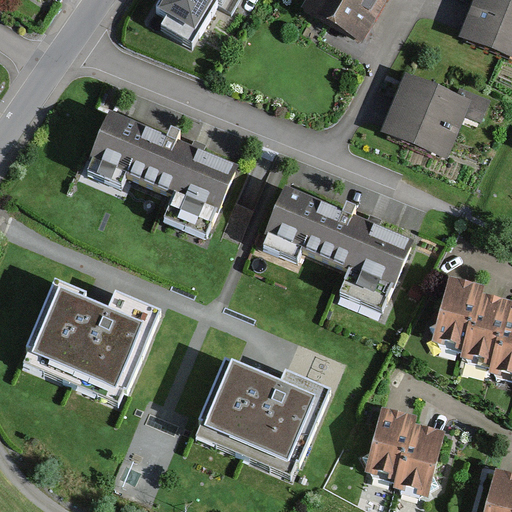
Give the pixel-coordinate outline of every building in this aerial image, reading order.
[(226,0),(160,0),(153,12),(201,42),(226,0)] [(312,0),(307,11),(359,40),(381,0),(312,0)] [(511,0),(476,0),(464,35),(511,52),(511,0)] [(477,96),(411,71),(386,136),(452,161),(477,96)] [(240,171),(111,116),(90,165),(218,221),(240,171)] [(414,244),(285,192),(264,242),(394,295),(414,244)] [(112,303),(62,282),(30,356),(123,395),(161,307),(118,289),(112,303)] [(474,329),(480,303),(482,294),(450,286),(436,344),(465,351),(471,328),(474,329)] [(501,345),(508,317),(510,310),(480,303),(474,329),(471,328),(465,351),(463,359),(493,366),(498,345),(501,345)] [(511,317),(508,317),(501,345),(498,345),(493,366),(491,375),(511,379),(511,317)] [(282,382),(232,361),(201,435),(294,474),(331,386),(288,367),(282,382)] [(406,461),(413,433),(415,425),(385,417),(378,446),(375,445),(369,467),(367,475),(397,482),(403,460),(406,461)] [(441,440),(413,433),(406,461),(403,460),(397,482),(396,489),(427,496),(441,440)] [(511,511),(511,482),(498,479),(491,508),(489,507),(487,511),(511,511)]
